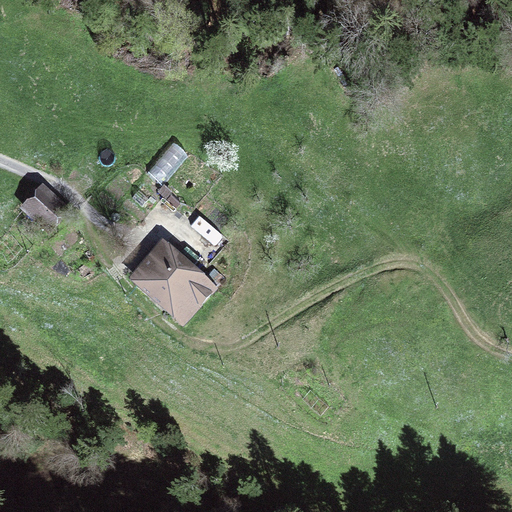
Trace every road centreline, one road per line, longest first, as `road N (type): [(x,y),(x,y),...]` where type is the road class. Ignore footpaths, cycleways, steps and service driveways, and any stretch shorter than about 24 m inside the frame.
road 1 (track): [(96,251),(116,287),(192,346),(245,341),(357,274),(399,261),(434,276),(467,328),(511,355)]
road 2 (track): [(96,251),(94,221),(69,193),(0,167)]
road 3 (track): [(111,277),(163,219),(203,255)]
